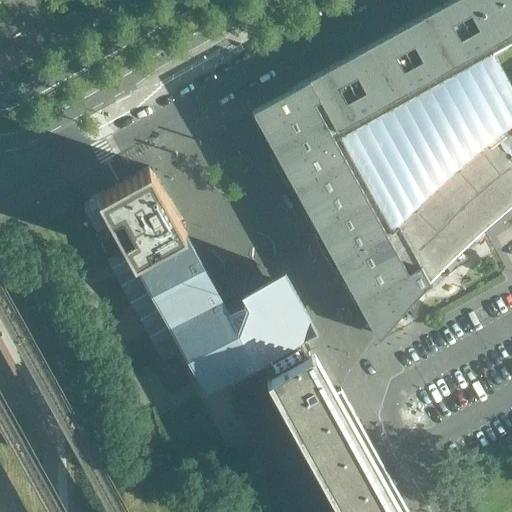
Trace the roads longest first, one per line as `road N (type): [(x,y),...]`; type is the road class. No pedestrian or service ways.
road 1 (residential): [(53,124),(71,150),(98,153),(377,0)]
road 2 (secondary): [(53,124),(275,0)]
road 3 (secondary): [(197,0),(0,102)]
road 4 (residential): [(511,324),(398,389),(390,415),(410,452)]
